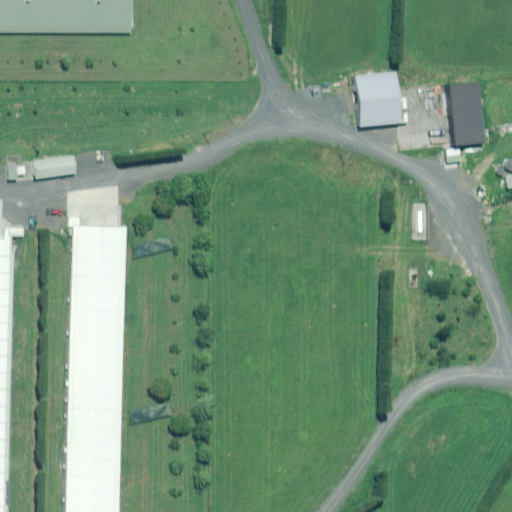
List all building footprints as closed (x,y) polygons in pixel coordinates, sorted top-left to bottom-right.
[(0,0),(0,32),(127,32),(127,0),(0,0)] [(396,123),(391,73),(349,77),(351,94),(355,94),(356,108),(352,109),(354,128),(396,123)] [(74,174),(72,157),(30,163),(33,180),(74,174)] [(0,177),(8,176),(7,166),(0,166),(0,177)] [(80,217),(67,216),(67,227),(72,227),(66,511),(113,511),(120,229),(80,228),(80,217)] [(0,511),(4,511),(12,237),(24,237),(24,228),(3,227),(3,241),(0,241),(0,511)]
